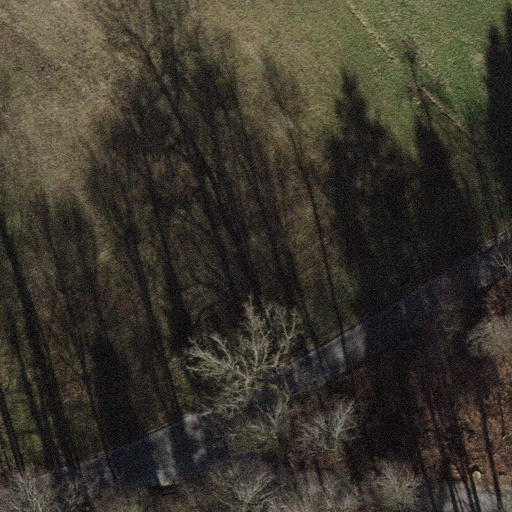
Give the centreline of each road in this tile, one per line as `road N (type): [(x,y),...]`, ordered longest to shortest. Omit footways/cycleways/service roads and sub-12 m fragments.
road 1 (residential): [(0,510),(139,459),(511,248)]
road 2 (track): [(511,499),(308,491),(139,459)]
